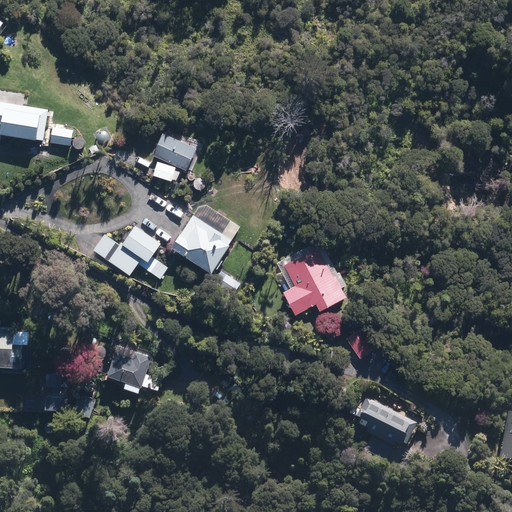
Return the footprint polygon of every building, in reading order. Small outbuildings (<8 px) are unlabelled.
[(45,139),(50,108),(0,99),(0,145),(1,146),(3,133),(45,139)] [(74,130),(53,126),(51,141),(71,144),(74,130)] [(198,147),(164,132),(154,154),(188,169),(198,147)] [(99,136),(94,138),(97,145),(102,143),(101,141),(103,140),(102,137),(99,138),(99,136)] [(156,143),(147,140),(143,149),(152,152),(156,143)] [(177,166),(159,160),(154,175),(173,180),(177,166)] [(214,188),(209,185),(206,190),(211,193),(214,188)] [(174,246),(214,272),(232,244),(222,237),(223,235),(211,227),(209,230),(198,223),(188,238),(182,234),(174,246)] [(162,242),(137,225),(125,242),(124,241),(111,260),(132,275),(140,264),(161,278),(168,267),(153,256),(162,242)] [(348,296),(320,246),(286,265),(297,283),(284,291),(297,314),(318,302),(323,310),(348,296)] [(241,282),(228,274),(220,285),(234,294),(241,282)] [(0,364),(24,365),(25,343),(14,342),(15,328),(1,327),(2,319),(0,319),(0,364)] [(365,325),(347,337),(361,358),(379,346),(365,325)] [(117,351),(110,374),(144,386),(154,356),(136,350),(134,356),(117,351)] [(97,398),(80,392),(74,410),(91,416),(97,398)] [(412,426),(372,406),(367,415),(366,414),(361,425),(372,430),(371,434),(398,447),(399,444),(405,448),(411,436),(408,435),(412,426)] [(511,413),(511,414),(502,460),(511,461),(511,413)]
